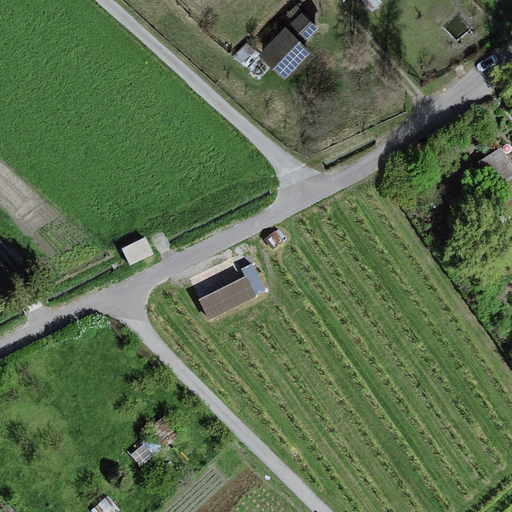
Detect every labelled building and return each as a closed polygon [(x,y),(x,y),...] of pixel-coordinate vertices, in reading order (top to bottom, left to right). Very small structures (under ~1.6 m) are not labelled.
[(364,0),(372,8),(380,1),(379,0),(364,0)] [(318,27),(297,6),(288,15),(295,21),(262,54),(286,77),(309,54),(301,45),(318,27)] [(282,240),(275,232),(266,239),(273,247),(282,240)] [(123,248),(131,263),(153,253),(145,238),(123,248)] [(245,279),(202,300),(210,317),(254,296),(245,279)] [(177,434),(164,418),(152,428),(165,444),(177,434)] [(114,511),(118,509),(108,498),(93,510),(95,511),(114,511)]
